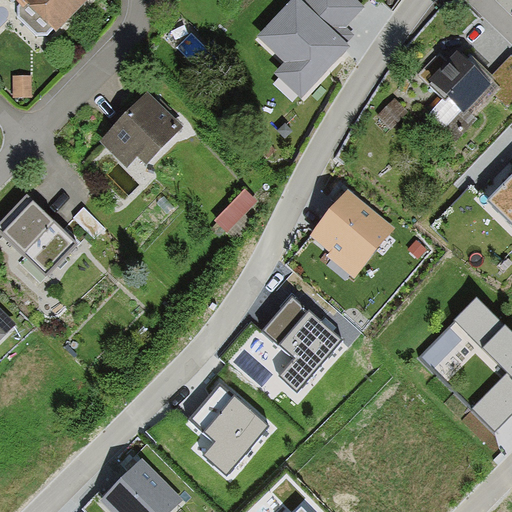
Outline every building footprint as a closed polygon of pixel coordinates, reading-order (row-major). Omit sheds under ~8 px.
[(82,0),(17,0),(54,32),(82,0)] [(290,0),(257,36),(285,62),(276,72),(301,95),(348,45),(345,42),(352,35),(343,27),(363,5),(357,0),(290,0)] [(488,79),(460,52),(448,63),(440,55),(420,75),(445,101),(449,97),(463,111),(485,89),(492,82),(488,79)] [(511,56),(488,79),(492,82),(485,89),(508,110),(511,105),(511,56)] [(29,80),(11,79),(10,91),(29,92),(29,80)] [(187,126),(150,92),(106,138),(129,159),(136,152),(150,165),(187,126)] [(396,98),(377,115),(389,130),(409,113),(396,98)] [(511,176),(493,195),(490,198),(511,220),(511,176)] [(257,202),(244,191),(216,222),(228,233),(257,202)] [(349,191),(311,236),(329,251),(325,256),(353,280),(395,229),(376,214),(349,191)] [(78,245),(33,199),(0,231),(0,240),(41,282),(78,245)] [(293,299),(264,332),(294,358),(277,378),(295,395),(342,342),(326,327),(293,299)] [(511,336),(477,303),(422,359),(494,429),(511,409),(511,336)] [(0,311),(0,345),(17,329),(0,311)] [(270,426),(220,384),(213,392),(190,419),(217,441),(204,456),(227,476),(270,426)] [(433,511),(479,467),(408,396),(323,481),(353,511),(433,511)] [(142,461),(101,501),(111,511),(168,511),(180,500),(166,486),(142,461)]
